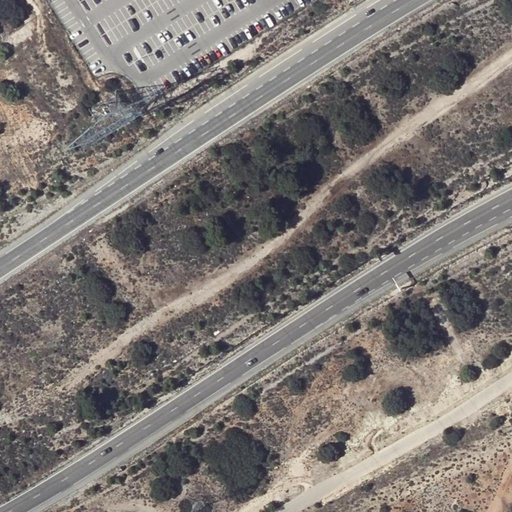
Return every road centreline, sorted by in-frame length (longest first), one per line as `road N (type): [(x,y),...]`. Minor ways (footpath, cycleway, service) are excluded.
road 1 (trunk): [(12,511),(386,275)]
road 2 (trunk): [(277,79),(0,265)]
road 3 (unclassified): [(511,379),(285,511)]
road 4 (trunk): [(410,0),(277,79)]
road 5 (trunk): [(386,275),(511,201)]
road 6 (trunk): [(395,0),(277,79)]
road 7 (trunk): [(386,275),(511,213)]
